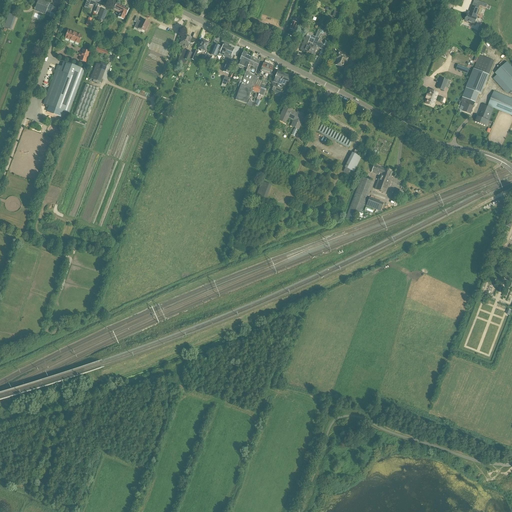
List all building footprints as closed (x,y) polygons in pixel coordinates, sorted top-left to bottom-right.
[(54,19),(55,14),(56,14),(58,8),(52,5),(52,6),(49,4),(38,0),(35,8),(49,13),(48,17),(54,19)] [(96,4),(97,0),(87,0),(84,8),(88,9),(89,5),(96,5),(96,4)] [(468,14),(467,14),(465,20),(475,24),(478,17),(477,15),(479,9),(482,10),(484,5),(476,2),(474,3),(472,7),(470,13),(468,14)] [(113,10),(121,13),(119,18),(123,20),(125,15),(126,16),(129,9),(116,3),(113,10)] [(102,9),(98,19),(103,21),(107,11),(102,9)] [(15,16),(9,14),(4,28),(10,30),(15,16)] [(298,21),(293,19),(289,29),(295,31),(296,29),(297,29),(298,25),(297,24),(298,24),(297,24),(298,21)] [(138,28),(141,30),(142,29),(145,30),(149,23),(142,20),(140,22),(138,21),(134,28),(137,29),(138,28)] [(315,37),(312,45),(308,53),(314,56),(316,53),(315,52),(317,47),(324,51),(326,47),(322,45),(318,43),(317,43),(319,39),(318,38),(320,33),(322,34),(324,33),(324,31),(325,28),(321,25),(315,37)] [(68,31),(65,38),(79,44),(82,36),(68,31)] [(184,46),(185,46),(184,47),(188,49),(189,46),(189,47),(190,44),(191,44),(192,44),(192,43),(193,44),(195,39),(192,38),(183,35),(182,38),(181,37),(180,40),(181,40),(179,45),(182,47),(183,44),(185,45),(184,45),(184,46)] [(300,50),(304,51),(308,53),(312,45),(315,37),(312,36),(310,36),(310,38),(306,36),(300,50)] [(198,49),(198,50),(201,52),(204,53),(208,43),(202,40),(198,49)] [(224,56),(228,46),(224,44),(222,48),(220,47),(221,47),(215,44),(210,54),(210,55),(211,54),(216,57),(218,52),(219,52),(220,52),(219,54),(223,56),(223,57),(223,56),(224,56)] [(231,57),(234,49),(228,46),(224,56),(228,58),(227,61),(229,62),(231,57)] [(95,52),(98,53),(101,54),(107,57),(108,53),(100,49),(97,48),(95,52)] [(83,50),(79,60),(85,63),(89,52),(83,50)] [(181,79),(182,77),(183,77),(187,66),(189,61),(191,57),(192,54),(192,53),(185,50),(181,53),(179,57),(177,62),(184,65),(182,69),(181,69),(179,76),(178,75),(178,77),(178,78),(181,79)] [(243,52),(237,67),(241,69),(242,69),(245,64),(246,60),(245,59),(246,55),(247,53),(243,52)] [(336,60),(337,61),(336,65),(343,68),(344,64),(346,64),(349,56),(345,55),(339,53),(336,60)] [(245,64),(242,69),(246,71),(248,65),(251,57),(246,55),(245,59),(246,60),(245,64)] [(461,105),(465,107),(463,111),(470,114),(477,97),(479,92),(481,93),(494,62),(481,56),(461,105)] [(241,84),(235,100),(247,104),(252,90),(257,79),(258,77),(254,75),(257,70),(260,61),(251,57),(248,65),(246,71),(243,77),(241,84)] [(226,61),(222,72),(228,74),(232,63),(229,62),(227,61),(226,61)] [(49,110),(60,113),(61,111),(68,114),(85,70),(63,62),(61,67),(57,65),(43,104),(50,107),(49,110)] [(511,67),(507,62),(495,73),(497,75),(493,79),(505,92),(508,93),(511,91),(511,92),(511,67)] [(96,64),(91,79),(100,82),(106,67),(96,64)] [(252,90),(252,91),(258,93),(263,96),(265,91),(260,89),(261,88),(260,87),(262,84),(262,82),(267,84),(268,79),(273,67),(263,64),(259,76),(262,77),(261,81),(258,80),(257,79),(252,90)] [(457,65),(455,71),(466,76),(469,70),(457,65)] [(273,85),(274,85),(277,86),(282,73),(277,71),(274,79),(273,79),(271,82),(272,84),(272,85),(273,85)] [(282,73),(277,86),(275,91),(280,93),(283,85),(285,86),(286,82),(288,83),(290,83),(292,78),(290,77),(282,73)] [(450,82),(441,78),(436,88),(443,91),(445,88),(447,89),(450,82)] [(86,84),(74,116),(86,120),(98,89),(86,84)] [(426,98),(427,98),(425,103),(432,106),(437,93),(430,91),(428,96),(427,96),(426,98)] [(478,116),(476,116),(474,121),(487,126),(489,121),(493,109),(494,108),(511,115),(511,98),(494,91),(488,106),(487,107),(482,104),(478,116)] [(165,105),(169,107),(171,103),(162,99),(160,103),(165,105)] [(291,110),(285,107),(279,121),(286,124),(288,119),(293,121),(290,126),(298,130),(304,116),(298,113),(297,114),(291,111),(291,110)] [(349,147),(352,141),(320,125),(317,131),(349,147)] [(360,152),(355,149),(353,154),(352,153),(344,167),(345,168),(343,172),(348,174),(348,173),(349,173),(348,174),(349,174),(351,171),(354,172),(361,158),(359,157),(360,154),(359,154),(360,152)] [(377,180),(378,180),(375,189),(385,193),(393,173),(374,165),(371,173),(379,176),(377,180)] [(354,196),(349,209),(345,219),(350,221),(353,213),(356,214),(356,212),(361,214),(373,181),(361,177),(354,196)] [(262,182),(257,195),(266,199),(271,186),(262,182)] [(399,202),(403,192),(395,189),(391,200),(399,202)] [(383,203),(369,198),(366,206),(380,212),(383,203)]
